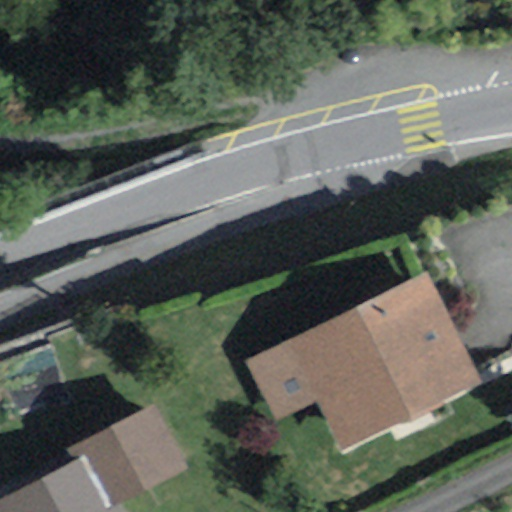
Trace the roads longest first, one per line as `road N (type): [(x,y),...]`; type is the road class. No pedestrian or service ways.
road 1 (residential): [(389,135),(386,181),(0,311)]
road 2 (tertiary): [(0,258),(222,178),(389,135)]
